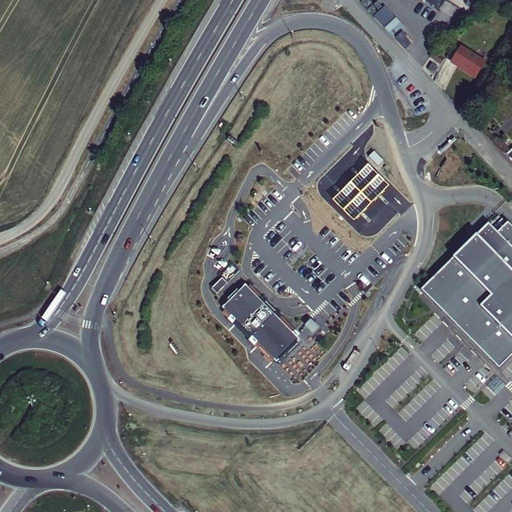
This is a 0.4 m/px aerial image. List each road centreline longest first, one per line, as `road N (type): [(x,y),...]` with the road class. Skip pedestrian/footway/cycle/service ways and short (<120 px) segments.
road 1 (unclassified): [(113,267),(238,70),(286,24),(320,20),(358,40),(404,150)]
road 2 (trunk): [(232,0),(76,284),(44,326),(16,340)]
road 3 (trunk): [(113,267),(261,0)]
road 4 (unclassified): [(404,150),(422,206),(421,243),(359,366),(328,403)]
road 5 (unclassified): [(328,403),(297,419),(224,421),(169,413),(101,381)]
road 6 (unclassified): [(454,112),(350,0)]
road 7 (unclassified): [(427,511),(328,403)]
